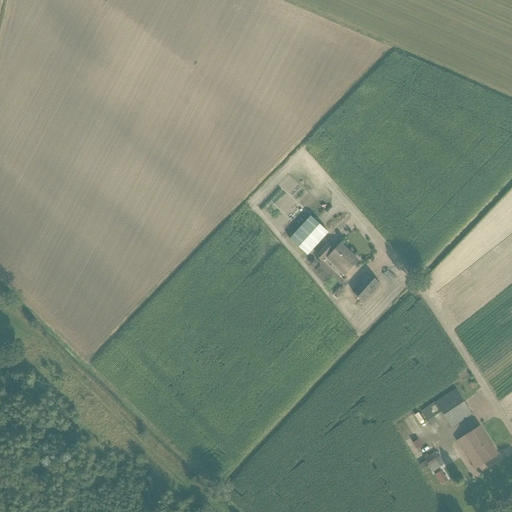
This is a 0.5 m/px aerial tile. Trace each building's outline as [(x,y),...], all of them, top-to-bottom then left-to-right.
[(300,221),(308,212),(303,207),(295,216),(300,221)] [(310,216),(289,239),(307,255),(328,232),(310,216)] [(327,244),(316,256),(322,260),(332,249),(327,244)] [(347,271),(351,267),(358,260),(349,252),(348,253),(340,245),(341,244),(340,244),(333,251),(330,255),(347,271)] [(364,301),(374,290),(380,284),(368,273),(361,280),(352,291),(364,301)] [(354,322),(359,327),(369,317),(363,312),(354,322)] [(452,427),(464,419),(472,414),(461,398),(455,389),(447,394),(422,411),(430,424),(444,415),(452,427)] [(479,426),(471,431),(456,441),(470,461),(475,469),(498,454),(479,426)] [(437,427),(424,434),(427,441),(441,434),(437,427)] [(421,444),(424,451),(430,448),(427,441),(421,444)] [(436,451),(424,459),(425,461),(419,465),(420,467),(422,469),(429,465),(432,472),(444,464),(436,451)] [(443,476),(449,485),(455,480),(449,472),(443,476)]
